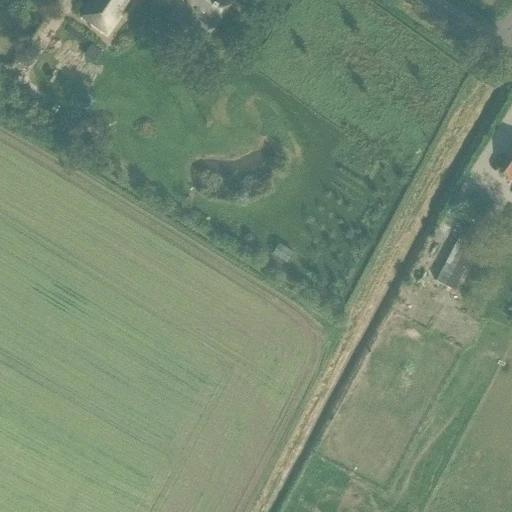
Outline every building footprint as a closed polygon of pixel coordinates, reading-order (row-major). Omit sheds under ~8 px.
[(91,0),(80,17),(105,34),(129,0),(91,0)] [(167,0),(211,30),(231,0),(167,0)] [(511,159),(502,175),(511,181),(511,159)] [(462,215),(475,223),(487,203),(473,195),(462,215)] [(434,282),(452,291),(481,236),(463,227),(434,282)]
